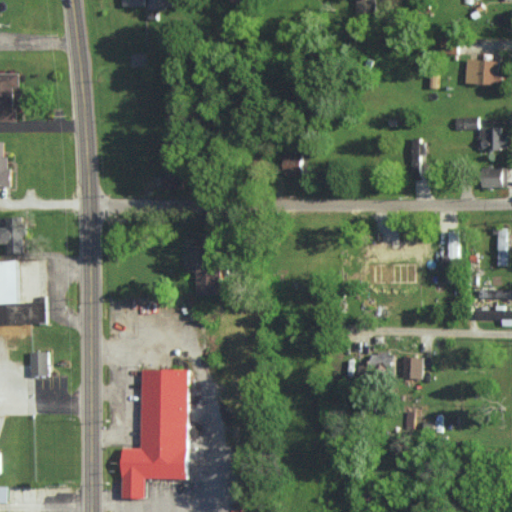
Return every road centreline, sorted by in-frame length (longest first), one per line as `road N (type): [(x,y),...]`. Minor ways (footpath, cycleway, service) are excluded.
road 1 (secondary): [(100,511),(100,210),(80,0)]
road 2 (residential): [(511,210),(100,210)]
road 3 (residential): [(511,337),(335,333)]
